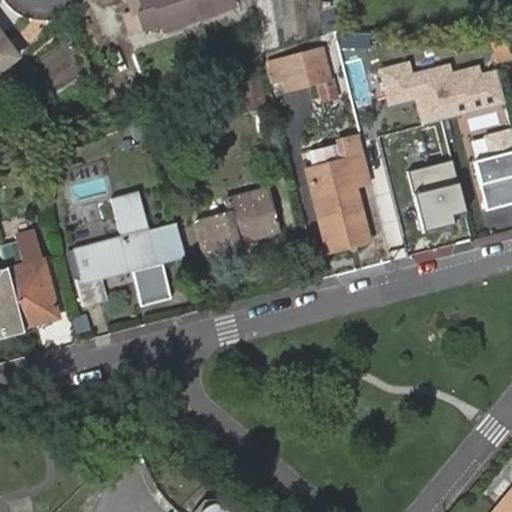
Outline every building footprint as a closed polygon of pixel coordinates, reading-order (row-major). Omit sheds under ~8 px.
[(233,8),(230,0),(125,0),(131,16),(125,19),(130,35),(162,24),(165,31),(233,8)] [(0,70),(17,58),(0,37),(0,70)] [(330,81),(322,51),(276,64),(284,92),(330,81)] [(408,63),(379,70),(389,107),(416,100),(423,125),(503,104),(495,74),(480,78),(477,69),(452,76),(450,67),(411,77),(408,63)] [(267,109),(258,77),(235,83),(244,115),(267,109)] [(511,132),(486,139),(491,161),(478,164),(489,211),(511,205),(511,132)] [(23,152),(0,157),(0,178),(27,171),(23,152)] [(455,162),(409,175),(426,240),(473,228),(455,162)] [(369,243),(350,170),(307,181),(325,254),(369,243)] [(279,233),(268,189),(223,200),(227,214),(194,223),(204,257),(241,247),(240,243),(279,233)] [(156,262),(186,255),(178,223),(148,231),(138,197),(111,205),(121,240),(74,252),(82,282),(76,284),(83,307),(105,302),(100,277),(156,262)] [(6,270),(22,330),(59,320),(36,232),(16,237),(17,241),(24,266),(6,270)] [(0,245),(0,249),(6,270),(24,266),(17,241),(0,245)] [(0,335),(22,330),(6,270),(0,271),(0,335)] [(511,511),(511,499),(502,511),(503,511),(511,511)]
